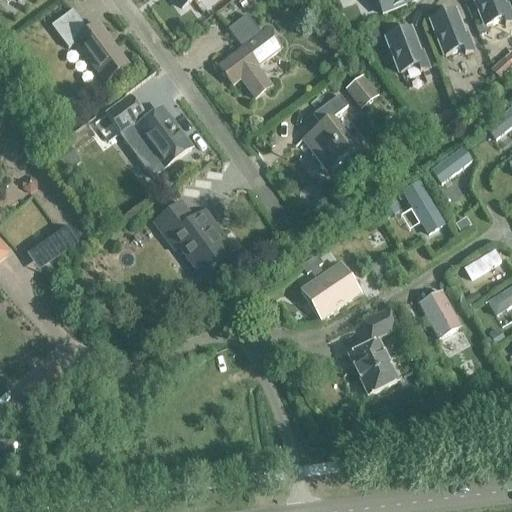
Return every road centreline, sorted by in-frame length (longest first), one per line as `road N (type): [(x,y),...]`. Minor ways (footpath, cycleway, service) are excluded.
road 1 (residential): [(295,474),(248,339),(212,335),(189,338),(47,432),(0,442)]
road 2 (residential): [(281,214),(119,0)]
road 3 (tertiary): [(359,511),(511,491)]
